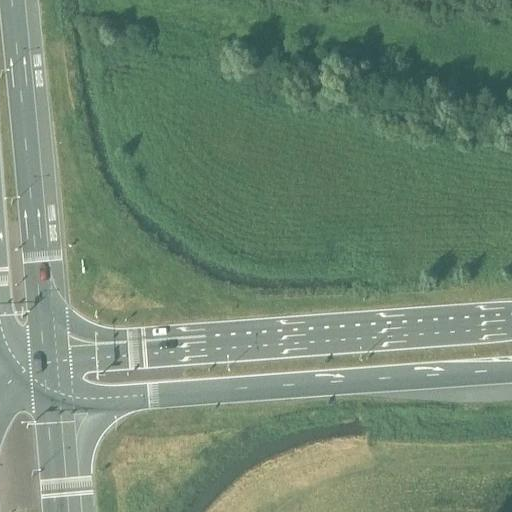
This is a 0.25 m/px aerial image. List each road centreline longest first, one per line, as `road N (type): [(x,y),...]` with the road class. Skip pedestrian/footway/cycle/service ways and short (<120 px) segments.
road 1 (motorway): [(511,320),(46,355)]
road 2 (motorway): [(55,402),(511,372)]
road 3 (primary): [(46,355),(11,0)]
